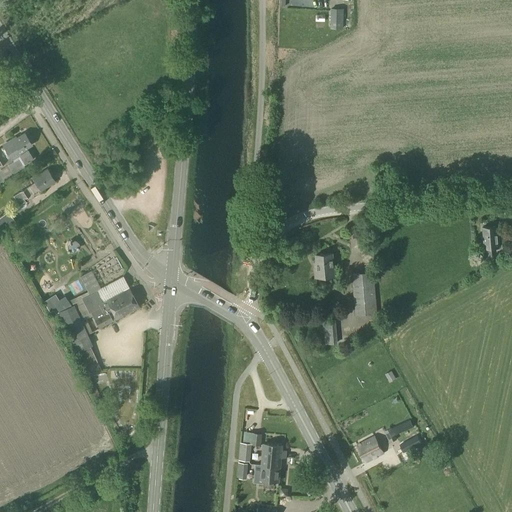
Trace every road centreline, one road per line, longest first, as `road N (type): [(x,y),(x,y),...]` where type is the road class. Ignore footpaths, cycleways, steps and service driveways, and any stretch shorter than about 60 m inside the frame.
road 1 (secondary): [(169,281),(131,246),(0,38)]
road 2 (secondary): [(169,281),(189,0)]
road 3 (tertiary): [(272,236),(322,211),(511,194)]
road 4 (unclassified): [(272,236),(253,208),(261,0)]
road 5 (secondary): [(151,511),(169,281)]
road 6 (secondary): [(349,511),(242,321)]
